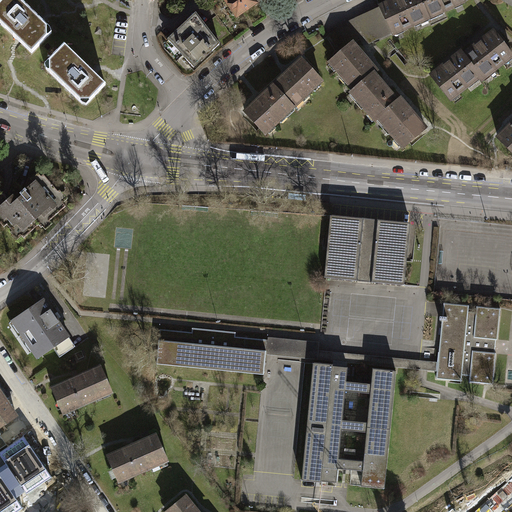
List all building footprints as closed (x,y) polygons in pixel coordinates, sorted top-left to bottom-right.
[(0,0),(0,24),(29,53),(49,33),(48,29),(17,0),(0,0)] [(255,0),(225,0),(235,17),(258,4),(255,0)] [(422,0),(382,0),(377,2),(378,5),(391,32),(392,35),(430,17),(422,0)] [(465,0),(422,0),(430,17),(466,1),(465,0)] [(378,5),(353,17),(362,36),(365,44),(391,32),(378,5)] [(194,16),(166,39),(191,69),(219,46),(194,16)] [(349,19),(326,32),(339,50),(351,39),(354,43),(359,38),(362,36),(353,17),(349,19)] [(511,49),(496,29),(465,53),(485,78),(481,81),(483,83),(511,60),(511,49)] [(354,43),(351,39),(339,50),(326,61),(350,88),(371,69),(375,66),(354,43)] [(104,85),(62,45),(42,66),(44,69),(80,103),(85,105),(104,85)] [(463,50),(430,75),(452,103),(481,81),(485,78),(465,53),(463,50)] [(298,59),(270,85),(292,108),(320,82),(298,59)] [(396,97),(371,69),(350,88),(346,92),(371,120),(374,117),(396,97)] [(264,135),(292,108),(270,85),(241,112),(264,135)] [(399,95),(396,97),(374,117),(402,148),(427,126),(399,95)] [(511,118),(495,136),(511,151),(511,118)] [(0,195),(0,226),(0,227),(3,224),(9,230),(7,231),(14,240),(20,235),(21,237),(36,224),(39,227),(40,226),(43,230),(50,224),(46,220),(62,206),(59,202),(64,198),(56,189),(55,191),(39,173),(37,175),(34,172),(27,178),(29,180),(21,186),(15,192),(17,193),(12,197),(9,193),(3,198),(0,195)] [(411,223),(330,215),(324,278),(327,278),(404,286),(411,223)] [(91,296),(106,298),(112,257),(96,255),(91,296)] [(43,300),(15,319),(39,357),(56,344),(62,354),(72,349),(66,340),(68,336),(43,300)] [(462,381),(462,375),(468,312),(469,305),(444,303),(439,362),(438,372),(437,379),(462,381)] [(476,313),(468,312),(462,375),(470,376),(469,382),(493,385),(496,353),(491,352),(492,340),(497,340),(500,309),(477,306),(476,313)] [(192,332),(160,329),(156,363),(263,373),(265,355),(267,340),(235,337),(236,332),(192,328),(192,332)] [(267,340),(265,355),(438,372),(439,362),(320,351),(321,343),(268,337),(268,340),(267,340)] [(333,364),(315,363),(303,480),(321,482),(321,481),(336,482),(338,469),(339,459),(341,430),(342,420),(345,391),(346,381),(347,367),(333,366),(333,364)] [(100,368),(51,387),(63,413),(112,392),(100,368)] [(394,370),(373,368),(371,384),(370,394),(367,422),(366,432),(364,461),(363,471),(361,486),(383,488),(394,370)] [(371,384),(346,381),(345,391),(370,394),(371,384)] [(0,427),(16,416),(0,393),(0,427)] [(367,422),(342,420),(341,430),(366,432),(367,422)] [(157,432),(107,454),(119,481),(169,460),(157,432)] [(0,453),(7,464),(0,468),(0,473),(16,497),(25,491),(27,494),(52,477),(23,437),(0,452),(0,453)] [(364,461),(339,459),(338,469),(363,471),(364,461)] [(0,511),(16,511),(23,508),(16,497),(0,473),(0,511)] [(197,511),(184,495),(161,511),(197,511)]
